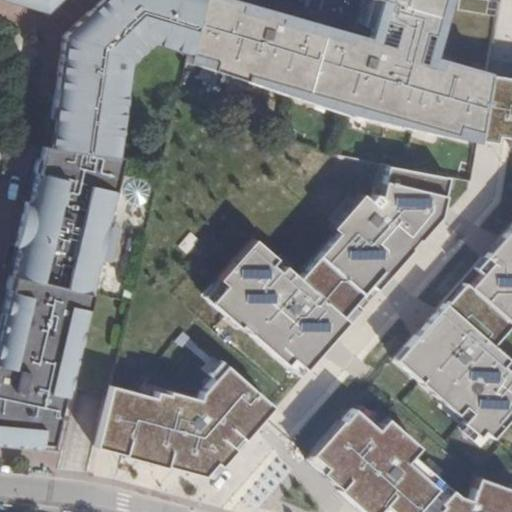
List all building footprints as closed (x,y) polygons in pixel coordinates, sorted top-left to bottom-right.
[(0,0),(42,12),(52,2),(53,0),(0,0)] [(54,119),(50,148),(111,157),(124,62),(145,41),(186,54),(198,0),(93,0),(58,34),(47,118),(54,119)] [(425,51),(439,0),(368,0),(361,26),(369,29),(367,34),(365,41),(337,33),(319,27),(282,16),(227,0),(198,0),(186,54),(184,62),(301,103),(304,95),(328,102),(325,112),(342,117),(411,130),(412,125),(475,136),(486,77),(488,69),(425,51)] [(490,137),(504,139),(511,87),(511,80),(486,77),(475,136),(474,142),(489,145),(490,137)] [(511,87),(511,96),(505,130),(504,139),(502,147),(511,148),(511,87)] [(0,443),(26,446),(26,441),(36,442),(36,446),(50,448),(58,412),(50,411),(55,395),(62,395),(79,322),(75,321),(78,308),(83,309),(118,157),(111,157),(50,148),(41,147),(28,203),(26,203),(16,248),(17,248),(0,321),(0,443)] [(238,326),(296,377),(345,322),(339,316),(367,285),(372,290),(408,249),(407,248),(414,239),(415,241),(437,216),(446,177),(388,165),(382,194),(367,201),(359,194),(329,229),(334,234),(295,278),(282,267),(277,272),(268,265),(273,259),(251,240),(215,281),(222,286),(207,303),(236,328),(238,326)] [(23,202),(12,247),(16,248),(26,203),(23,202)] [(511,218),(480,256),(486,262),(446,308),(440,302),(390,360),(453,414),(458,408),(465,414),(458,422),(474,436),(479,430),(487,438),(510,411),(509,409),(511,405),(511,363),(506,370),(498,364),(504,358),(489,345),(511,317),(511,218)] [(333,376),(347,385),(361,364),(347,354),(333,376)] [(241,441),(270,407),(222,366),(197,394),(195,400),(166,392),(165,395),(153,392),(151,398),(107,387),(93,449),(121,457),(122,456),(164,468),(164,467),(208,478),(233,450),(229,447),(238,438),(241,441)] [(338,420),(304,459),(337,489),(337,490),(344,496),(361,511),(511,511),(511,489),(474,476),(470,487),(469,487),(465,499),(454,495),(409,455),(416,447),(383,418),(374,429),(350,408),(339,421),(338,420)]
